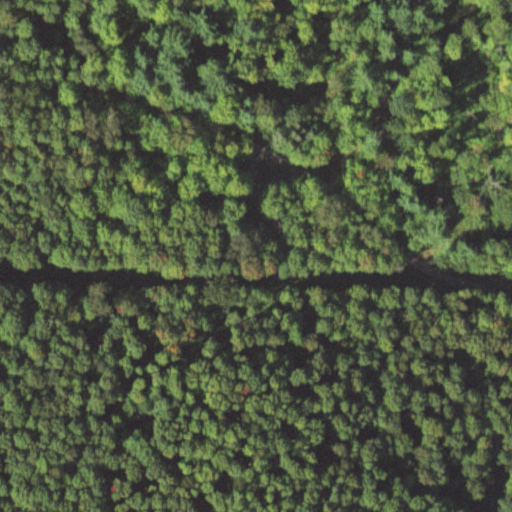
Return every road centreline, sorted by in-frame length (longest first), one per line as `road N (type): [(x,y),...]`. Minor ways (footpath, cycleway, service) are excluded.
road 1 (track): [(511,312),(400,256),(257,145),(130,101),(0,83)]
road 2 (track): [(427,0),(384,119),(314,182)]
